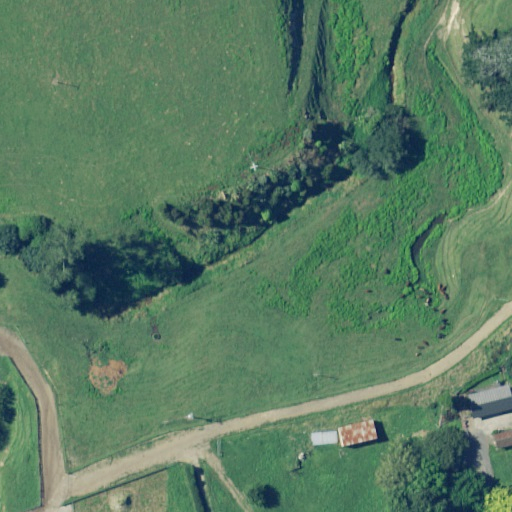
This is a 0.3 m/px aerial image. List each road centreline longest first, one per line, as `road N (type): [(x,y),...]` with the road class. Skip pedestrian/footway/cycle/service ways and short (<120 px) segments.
road 1 (track): [(511,297),(454,360),(200,429),(261,493),(268,511)]
road 2 (track): [(196,511),(131,467),(36,353),(0,344)]
